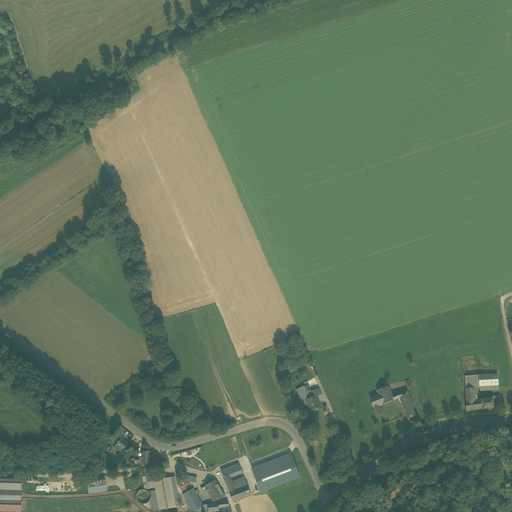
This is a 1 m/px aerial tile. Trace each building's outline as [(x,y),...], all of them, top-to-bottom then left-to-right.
[(3,114),(5,117),(14,113),(13,109),(3,114)] [(497,374),(478,375),(479,386),(498,385),(497,374)] [(480,388),(479,386),(478,375),(476,375),(465,376),(465,389),(466,402),(466,411),(482,409),(481,400),(475,400),(475,388),(480,388)] [(307,385),(301,388),(303,393),(310,390),(307,385)] [(385,392),(388,402),(393,400),(392,396),(389,386),(377,391),(378,395),(385,392)] [(310,391),(310,390),(303,393),(299,395),(302,402),(307,400),(315,397),(321,394),(319,388),(310,391)] [(400,397),(401,401),(409,398),(407,391),(405,391),(399,394),(400,397)] [(370,398),(376,416),(382,414),(379,406),(388,402),(385,392),(378,395),(370,398)] [(319,407),(315,397),(307,400),(311,411),(319,407)] [(406,416),(408,420),(416,418),(409,398),(401,401),(406,416)] [(481,400),(482,409),(494,407),(493,400),(493,398),(487,399),(485,399),(481,400)] [(123,436),(117,431),(112,438),(118,443),(121,438),(123,436)] [(118,443),(116,445),(122,450),(127,443),(121,438),(118,443)] [(120,453),(122,450),(116,445),(114,448),(120,453)] [(143,461),(143,465),(151,464),(150,460),(150,457),(150,451),(142,452),(142,457),(143,461)] [(291,454),(251,469),(253,473),(292,458),(291,454)] [(292,458),(253,473),(260,492),(300,477),(292,458)] [(229,475),(229,474),(237,471),(241,470),(238,463),(225,468),(227,472),(227,471),(229,475)] [(227,471),(227,472),(222,474),(224,481),(230,478),(229,474),(229,475),(227,471)] [(144,489),(155,487),(154,480),(153,476),(145,477),(146,482),(143,482),(144,489)] [(175,477),(170,478),(175,503),(179,502),(175,477)] [(247,485),(244,477),(232,482),(235,490),(247,485)] [(0,511),(21,511),(22,479),(0,478),(0,511)] [(175,508),(175,503),(170,478),(154,480),(155,487),(156,491),(159,510),(175,508)] [(87,483),(89,494),(107,491),(105,480),(87,483)] [(204,486),(213,502),(225,496),(216,481),(215,480),(204,486)] [(383,495),(391,502),(403,489),(394,481),(383,495)] [(235,490),(232,482),(226,484),(229,492),(235,490)] [(427,489),(418,482),(404,497),(406,500),(404,503),(406,507),(410,511),(409,511),(416,511),(419,510),(416,507),(423,499),(421,497),(427,489)] [(251,496),(247,485),(235,490),(229,492),(233,502),(251,496)] [(183,494),(192,511),(196,510),(203,506),(197,495),(199,494),(197,490),(195,492),(193,489),(183,494)] [(148,502),(150,500),(150,497),(150,494),(148,492),(145,490),(142,490),(140,491),(137,493),(136,496),(136,499),(138,502),(140,504),(143,504),(146,504),(148,502)] [(154,511),(159,510),(156,491),(151,491),(154,511)] [(212,511),(219,511),(219,508),(218,503),(207,504),(208,511),(212,511)]
